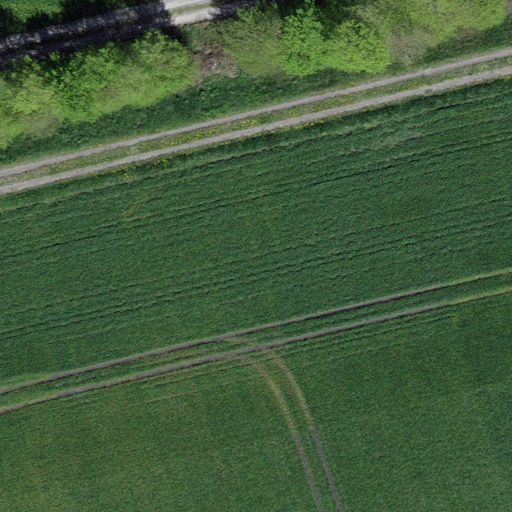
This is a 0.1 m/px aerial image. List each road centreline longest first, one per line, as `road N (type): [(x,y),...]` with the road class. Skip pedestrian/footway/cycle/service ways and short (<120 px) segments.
road 1 (track): [(0,184),(511,61)]
road 2 (track): [(199,0),(0,47)]
